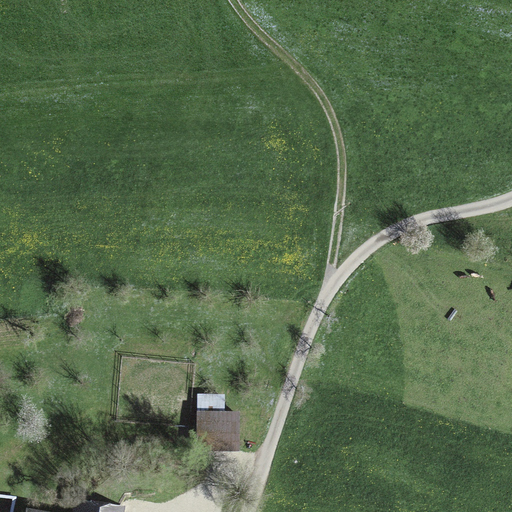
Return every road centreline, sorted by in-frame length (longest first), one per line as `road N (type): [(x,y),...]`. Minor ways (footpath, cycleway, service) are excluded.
road 1 (unclassified): [(245,511),(319,308),(343,272),(398,228),(511,198)]
road 2 (track): [(329,289),(339,139),(310,80),(235,0)]
